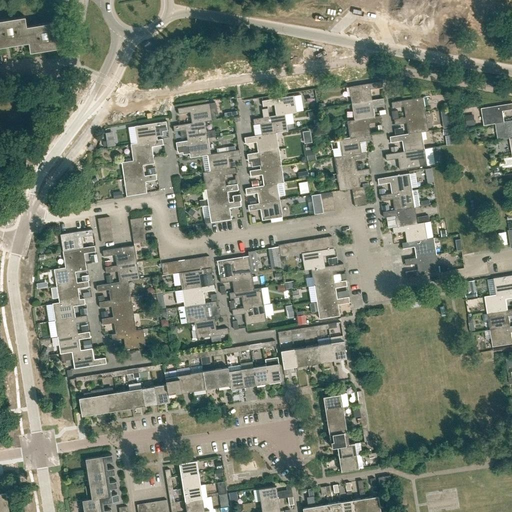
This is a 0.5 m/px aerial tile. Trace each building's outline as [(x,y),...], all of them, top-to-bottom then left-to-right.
[(0,46),(9,45),(12,44),(28,42),(26,26),(24,16),(0,19),(0,46)] [(59,20),(26,26),(28,42),(29,51),(29,52),(40,50),(43,49),(46,49),(63,46),(59,20)] [(371,100),(369,89),(381,87),(380,81),(348,86),(351,103),(371,100)] [(285,114),(296,112),(293,95),(261,100),(262,106),(274,104),(276,115),(285,114)] [(405,117),(425,114),(422,97),(391,102),(392,108),(403,106),(405,117)] [(374,117),(374,116),(372,106),(384,104),(383,98),(371,100),(351,103),(354,119),(354,120),(374,117)] [(215,102),(177,108),(178,114),(189,112),(191,123),(205,121),(215,119),(215,116),(217,115),(215,102)] [(504,121),(502,110),(511,108),(511,102),(481,108),(484,125),(495,123),(504,121)] [(443,110),(444,126),(452,126),(451,110),(443,110)] [(287,131),(287,125),(285,114),(276,115),(269,116),(263,117),(253,119),(254,125),(260,124),(261,134),(267,133),(267,134),(275,132),(276,133),(287,131)] [(421,132),(428,131),(425,114),(405,117),(398,118),(394,118),(394,119),(395,125),(406,123),(408,133),(408,134),(421,132)] [(469,125),(477,124),(477,114),(468,114),(469,125)] [(349,137),(370,134),(368,123),(379,121),(378,116),(374,116),(374,117),(354,120),(354,119),(346,121),(349,137)] [(511,137),(511,119),(504,121),(495,123),(498,140),(509,138),(511,137)] [(165,121),(134,126),(136,142),(136,143),(157,140),(157,139),(156,137),(162,136),(162,132),(167,131),(166,127),(165,121)] [(178,125),(173,126),(174,132),(180,131),(181,137),(186,136),(187,140),(187,141),(207,137),(216,136),(215,129),(206,130),(205,121),(191,123),(179,125),(178,125)] [(313,129),(305,130),(306,142),(314,142),(313,129)] [(278,149),(276,133),(275,132),(267,134),(267,133),(261,134),(244,137),(245,143),(257,141),(258,152),(278,149)] [(424,148),(421,132),(408,134),(408,133),(389,136),(390,142),(402,140),(403,151),(416,149),(424,148)] [(370,134),(349,137),(338,139),(340,155),(341,156),(361,153),(361,152),(359,142),(371,140),(370,134)] [(187,140),(175,142),(176,148),(177,151),(182,151),(182,155),(189,154),(189,157),(190,158),(207,155),(210,154),(207,137),(187,141),(187,140)] [(113,138),(106,140),(107,147),(115,146),(113,138)] [(133,160),(153,157),(151,146),(163,144),(162,138),(157,139),(157,140),(136,143),(136,142),(130,143),(133,160)] [(309,147),(309,159),(317,159),(317,147),(309,147)] [(397,158),(399,169),(419,166),(426,165),(424,148),(416,149),(403,151),(390,153),(385,154),(386,160),(397,158)] [(207,155),(209,171),(230,168),(228,157),(240,155),(239,149),(210,154),(207,155)] [(261,169),(281,166),(278,149),(258,152),(247,154),(248,160),(251,159),(252,166),(260,164),(261,168),(261,169)] [(366,157),(365,152),(361,152),(361,153),(341,156),(340,155),(333,157),(336,173),(357,170),(355,159),(366,157)] [(133,160),(121,162),(123,179),(144,176),(144,175),(142,165),(154,163),(153,157),(133,160)] [(277,183),(276,183),(283,182),(281,166),(261,169),(261,168),(249,170),(250,176),(262,174),(263,185),(277,183)] [(209,171),(202,172),(205,189),(226,186),(224,175),(235,173),(234,167),(230,168),(209,171)] [(339,190),(351,188),(359,187),(357,176),(369,174),(368,168),(357,170),(336,173),(339,190)] [(144,176),(123,179),(126,196),(146,193),(145,181),(156,180),(155,173),(144,175),(144,176)] [(391,193),(411,190),(409,173),(387,177),(377,178),(378,184),(389,182),(391,193)] [(301,182),(302,193),(311,191),(309,181),(301,182)] [(279,200),(276,183),(277,183),(263,185),(245,188),(246,194),(257,192),(259,203),(279,200)] [(228,202),(226,191),(238,189),(237,184),(226,186),(205,189),(208,206),(228,202)] [(363,187),(359,187),(351,188),(352,195),(364,193),(363,187)] [(394,210),(414,207),(411,190),(391,193),(380,195),(381,201),(392,199),(394,210)] [(210,218),(204,219),(205,223),(210,222),(231,219),(229,208),(240,206),(240,201),(239,200),(233,201),(228,202),(208,206),(210,218)] [(259,203),(247,204),(248,210),(260,209),(261,220),(282,217),(279,200),(259,203)] [(333,204),(322,206),(323,212),(334,210),(333,204)] [(417,223),(414,207),(394,210),(382,211),(383,217),(394,216),(396,226),(417,223)] [(426,239),(426,238),(424,222),(417,223),(396,226),(392,227),(393,233),(404,231),(406,242),(426,239)] [(83,248),(83,247),(81,237),(93,235),(92,229),(60,234),(62,251),(83,248)] [(327,249),(333,248),(331,236),(325,237),(327,249)] [(415,258),(436,254),(433,237),(426,238),(426,239),(406,242),(402,242),(403,248),(414,247),(415,257),(415,258)] [(303,253),(309,252),(307,240),(301,241),(303,253)] [(279,256),(285,255),(283,243),(277,244),(278,246),(279,256)] [(65,267),(85,264),(84,253),(95,251),(94,245),(83,247),(83,248),(62,251),(65,267)] [(116,265),(137,262),(134,245),(102,250),(103,256),(115,254),(116,265)] [(279,257),(279,256),(278,246),(270,248),(272,258),(279,257)] [(325,266),(324,266),(323,255),(334,254),(333,248),(327,249),(321,250),(315,251),(309,252),(303,253),(301,253),(304,270),(311,269),(325,266)] [(415,258),(415,257),(404,259),(405,265),(416,263),(418,274),(439,271),(436,254),(415,258)] [(251,272),(248,255),(217,261),(219,277),(231,275),(231,276),(251,272)] [(204,268),(211,267),(209,256),(202,257),(204,268)] [(128,280),(128,281),(139,279),(137,262),(116,265),(105,267),(106,273),(117,271),(119,282),(128,280)] [(334,282),(332,271),(344,269),(343,263),(324,266),(325,266),(311,269),(313,285),(334,282)] [(77,283),(77,282),(75,271),(86,270),(85,264),(65,267),(53,269),(56,286),(77,283)] [(204,268),(198,269),(192,270),(186,271),(180,272),(179,272),(181,289),(202,286),(213,284),(211,273),(211,267),(204,268)] [(254,289),(254,288),(251,272),(231,276),(231,275),(219,277),(220,283),(232,281),(233,292),(254,289)] [(496,295),(511,291),(511,274),(493,278),(496,294),(496,295)] [(79,299),(77,288),(89,286),(88,280),(77,282),(77,283),(56,286),(59,302),(79,299)] [(130,297),(128,281),(128,280),(119,282),(96,285),(97,291),(108,289),(110,300),(130,297)] [(337,299),(337,298),(335,287),(346,285),(345,280),(334,282),(313,285),(316,302),(337,299)] [(469,281),(462,282),(465,298),(477,297),(474,280),(469,281)] [(202,286),(181,289),(184,306),(205,303),(204,303),(203,292),(214,290),(213,284),(202,286)] [(243,307),(263,304),(260,287),(254,288),(254,289),(233,292),(229,293),(230,298),(241,297),(243,307)] [(507,310),(508,310),(506,299),(511,297),(511,291),(496,295),(496,294),(485,296),(487,313),(507,310)] [(337,299),(316,302),(319,319),(339,315),(338,304),(349,302),(348,296),(337,298),(337,299)] [(113,317),(133,314),(130,297),(110,300),(99,302),(99,307),(111,306),(113,316),(113,317)] [(75,317),(73,306),(85,304),(84,298),(79,299),(59,302),(52,303),(55,320),(75,317)] [(214,318),(220,317),(218,306),(217,306),(216,301),(204,303),(205,303),(184,306),(187,323),(194,322),(194,321),(207,319),(214,318)] [(235,308),(230,309),(232,309),(233,315),(244,313),(246,324),(266,321),(263,304),(243,307),(235,308)] [(510,326),(508,315),(511,314),(511,308),(508,310),(507,310),(487,313),(490,329),(510,326)] [(136,330),(133,314),(113,317),(113,316),(101,318),(102,324),(114,322),(115,333),(136,330)] [(299,316),(300,323),(308,322),(306,314),(299,316)] [(77,333),(76,322),(87,320),(86,315),(75,317),(55,320),(57,337),(77,333)] [(207,319),(194,321),(194,322),(196,338),(228,333),(227,327),(216,328),(214,318),(207,319)] [(511,331),(511,325),(510,326),(490,329),(493,346),(511,343),(511,337),(511,332),(511,331)] [(145,346),(143,329),(136,330),(115,333),(111,334),(112,340),(123,338),(125,349),(145,346)] [(80,350),(78,339),(90,337),(89,331),(77,333),(57,337),(60,354),(71,352),(71,351),(80,350)] [(331,342),(333,360),(346,358),(343,340),(331,342)] [(321,362),(333,360),(331,342),(318,344),(321,362)] [(308,364),(321,362),(318,344),(305,346),(308,364)] [(296,366),(308,364),(305,346),(293,348),(296,366)] [(71,351),(71,352),(74,368),(106,363),(105,357),(93,359),(92,348),(80,350),(71,351)] [(283,368),(296,366),(293,348),(280,350),(283,368)] [(277,357),(264,359),(265,365),(268,382),(281,380),(277,357)] [(230,384),(231,388),(243,386),(241,369),(240,365),(228,367),(228,371),(230,384)] [(256,384),(268,382),(265,365),(253,367),(256,384)] [(228,371),(228,367),(215,369),(218,386),(230,384),(228,371)] [(243,386),(256,384),(253,367),(241,369),(243,386)] [(205,388),(218,386),(215,369),(203,371),(205,388)] [(193,390),(205,388),(203,371),(190,373),(193,390)] [(180,392),(193,390),(190,373),(178,375),(180,392)] [(168,394),(180,392),(178,375),(165,377),(166,384),(168,394)] [(169,401),(168,394),(166,384),(154,386),(156,403),(169,401)] [(144,405),(156,403),(154,386),(141,388),(144,405)] [(103,389),(107,411),(119,409),(116,392),(113,392),(112,388),(103,389)] [(131,407),(144,405),(141,388),(129,390),(131,407)] [(91,396),(94,413),(107,411),(103,389),(91,391),(91,392),(91,396)] [(119,409),(131,407),(129,390),(116,392),(119,409)] [(79,398),(81,415),(94,413),(91,396),(91,392),(83,393),(84,397),(79,398)] [(323,396),(325,409),(342,406),(348,405),(346,393),(340,393),(323,396)] [(344,418),(342,407),(342,406),(325,409),(327,421),(344,418)] [(329,434),(346,431),(344,418),(327,421),(329,434)] [(348,444),(346,431),(329,434),(331,447),(337,446),(348,444)] [(339,458),(356,455),(354,443),(348,444),(337,446),(339,458)] [(111,511),(111,509),(101,510),(100,504),(117,501),(116,494),(109,495),(108,489),(117,487),(116,481),(107,482),(105,476),(115,474),(114,467),(104,469),(103,462),(113,461),(112,454),(85,458),(91,498),(82,500),(83,511),(111,511)] [(358,468),(356,455),(339,458),(341,471),(358,468)] [(181,476),(198,473),(196,460),(178,463),(181,476)] [(183,488),(200,485),(198,473),(181,476),(183,488)] [(379,485),(391,483),(390,475),(378,477),(379,485)] [(183,488),(177,489),(177,494),(183,493),(185,500),(202,498),(207,497),(205,484),(200,485),(183,488)] [(288,497),(292,496),(291,484),(286,485),(287,490),(280,491),(279,493),(277,493),(276,486),(258,489),(260,502),(278,499),(277,498),(288,497)] [(0,492),(0,511),(9,511),(6,492),(0,492)] [(238,504),(236,492),(229,493),(231,505),(238,504)] [(316,511),(315,506),(314,496),(309,497),(306,497),(308,507),(303,508),(303,511),(316,511)] [(365,498),(367,511),(380,511),(378,496),(365,498)] [(195,511),(204,511),(204,510),(202,498),(185,500),(186,511),(195,511)] [(354,511),(367,511),(365,498),(352,500),(354,511)] [(273,511),(275,511),(280,511),(278,499),(260,502),(261,511),(273,511)] [(161,511),(165,511),(168,511),(166,500),(160,501),(161,511)] [(341,511),(354,511),(352,500),(340,502),(341,511)] [(328,511),(341,511),(340,502),(328,504),(328,511)]
